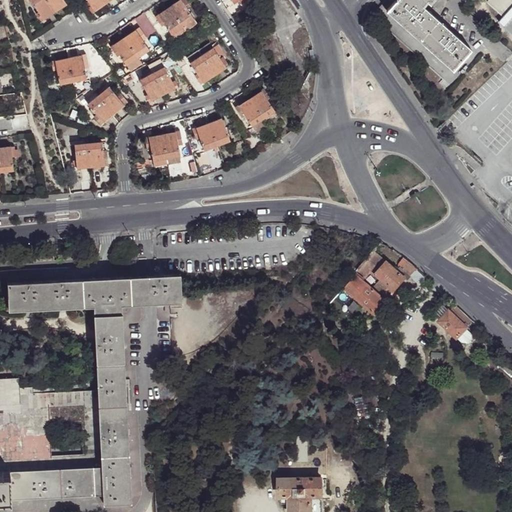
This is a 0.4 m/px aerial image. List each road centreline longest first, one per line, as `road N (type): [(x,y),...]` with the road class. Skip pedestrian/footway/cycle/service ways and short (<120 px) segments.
road 1 (residential): [(127,201),(121,143),(133,125),(211,100),(248,74),(247,56),(207,0)]
road 2 (secondary): [(129,223),(296,211),(365,224),(411,245)]
road 3 (secondary): [(300,155),(247,184),(127,201)]
road 4 (secondary): [(431,157),(423,133),(340,13)]
road 5 (secondary): [(341,133),(377,211),(411,245)]
road 6 (secondary): [(0,234),(129,223)]
road 7 (secondary): [(127,201),(0,213)]
road 8 (residential): [(30,43),(104,27),(143,0)]
